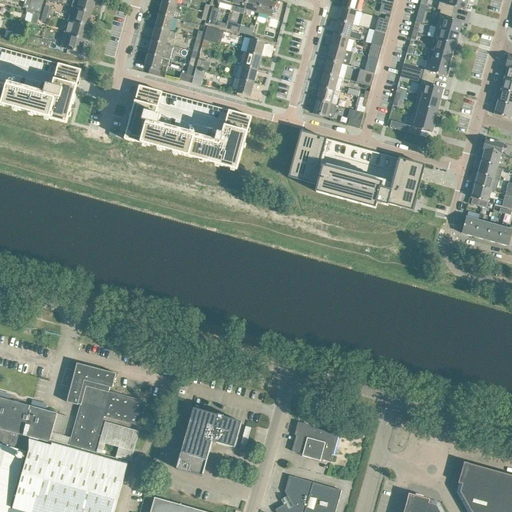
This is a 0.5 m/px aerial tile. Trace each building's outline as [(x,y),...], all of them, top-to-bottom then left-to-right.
[(43,0),(37,0),(35,11),(40,12),(43,0)] [(73,0),(71,8),(78,10),(91,14),(95,0),(73,0)] [(230,10),(232,6),(233,0),(218,0),(218,2),(220,2),(219,7),(230,10)] [(245,9),(247,0),(233,0),(232,6),(230,10),(244,14),(245,9)] [(258,13),(261,0),(247,0),(245,9),(258,13)] [(275,3),(264,0),(261,0),(258,13),(272,17),(275,3)] [(356,11),(359,0),(344,0),(343,7),(356,11)] [(465,10),(467,0),(443,0),(442,3),(439,2),(437,10),(440,10),(441,10),(453,13),(455,7),(465,10)] [(173,18),(176,5),(163,1),(159,14),(173,18)] [(389,20),(393,7),(382,4),(380,12),(387,13),(385,19),(389,20)] [(352,24),(356,11),(343,7),(339,21),(352,24)] [(216,22),(219,10),(213,8),(208,24),(220,27),(221,23),(216,22)] [(70,14),(68,21),(88,26),(91,14),(78,10),(76,15),(70,14)] [(451,19),(453,13),(441,10),(440,10),(436,28),(459,34),(462,22),(451,19)] [(37,26),(40,12),(35,11),(31,24),(37,26)] [(169,31),(173,18),(159,14),(156,27),(169,31)] [(379,17),(375,31),(386,33),(387,28),(389,20),(385,19),(379,17)] [(66,28),(65,34),(71,36),(84,39),(88,26),(68,21),(66,28)] [(351,31),(352,24),(339,21),(335,34),(349,38),(360,41),(362,34),(351,31)] [(254,30),(240,26),(240,28),(239,32),(252,36),(254,30)] [(176,33),(169,31),(156,27),(152,41),(165,44),(167,37),(174,39),(176,33)] [(224,32),(212,28),(207,27),(204,41),(208,42),(208,41),(220,44),(224,32)] [(456,45),(459,34),(436,28),(433,38),(437,40),(438,39),(455,44),(455,45),(456,45)] [(12,33),(6,32),(0,30),(0,35),(11,39),(12,33)] [(375,31),(372,44),(382,47),(386,33),(375,31)] [(65,34),(61,48),(81,53),(84,39),(71,36),(65,34)] [(345,51),(349,38),(335,34),(332,47),(345,51)] [(26,43),(48,49),(51,42),(29,35),(26,43)] [(261,56),(265,43),(251,39),(247,52),(261,56)] [(453,54),(455,45),(455,44),(438,39),(437,40),(435,49),(435,50),(453,55),(453,54)] [(162,57),(165,44),(152,41),(148,54),(162,57)] [(206,49),(208,42),(204,41),(200,54),(207,56),(209,50),(206,49)] [(379,60),(382,47),(372,44),(368,57),(379,60)] [(0,47),(0,105),(67,124),(70,112),(72,104),(75,94),(75,93),(79,79),(81,70),(76,69),(0,47)] [(341,64),(345,51),(332,47),(328,61),(341,64)] [(453,54),(453,55),(435,50),(435,49),(430,48),(427,59),(450,65),(450,66),(453,54)] [(257,70),(261,56),(247,52),(244,66),(257,70)] [(170,60),(162,57),(148,54),(145,67),(158,71),(160,65),(168,67),(170,60)] [(447,77),(450,66),(450,65),(427,59),(422,76),(435,80),(437,74),(447,77)] [(338,78),(341,64),(328,61),(324,74),(338,78)] [(404,64),(402,71),(409,73),(410,66),(404,64)] [(181,73),(179,80),(192,84),(194,77),(191,76),(194,66),(189,65),(187,75),(181,73)] [(254,83),(257,70),(244,66),(240,79),(254,83)] [(192,84),(196,85),(201,68),(196,67),(194,77),(192,84)] [(371,87),(375,73),(371,72),(360,69),(356,83),(371,87)] [(402,71),(400,77),(409,80),(411,73),(409,73),(402,71)] [(334,91),(338,78),(324,74),(321,87),(334,91)] [(433,86),(435,80),(422,76),(418,94),(440,100),(443,89),(433,86)] [(250,96),(254,83),(240,79),(236,93),(250,96)] [(511,94),(511,81),(504,79),(502,86),(501,91),(511,94)] [(128,128),(125,140),(237,170),(252,117),(140,86),(137,96),(133,109),(133,110),(130,120),(128,128)] [(331,104),(334,91),(321,87),(317,100),(331,104)] [(511,94),(501,91),(498,103),(511,106),(511,94)] [(440,100),(418,94),(415,105),(437,111),(437,110),(440,100)] [(332,119),(336,105),(331,104),(317,100),(313,114),(332,119)] [(511,106),(498,103),(495,110),(494,115),(511,119),(511,114),(511,106)] [(438,110),(437,110),(437,111),(415,105),(412,115),(435,121),(438,110)] [(360,129),(364,113),(355,110),(353,117),(349,119),(347,126),(360,129)] [(435,121),(412,115),(407,133),(419,136),(421,130),(432,133),(435,121)] [(302,132),(289,177),(318,185),(316,192),(375,208),(377,203),(388,206),(388,204),(402,208),(402,207),(406,208),(409,198),(415,199),(416,197),(425,166),(302,132)] [(486,139),(483,148),(482,151),(501,156),(504,144),(486,139)] [(484,152),(481,163),(498,167),(501,156),(482,151),(484,152)] [(498,167),(481,163),(478,174),(494,179),(498,167)] [(494,179),(478,174),(475,186),(491,190),(494,179)] [(491,190),(475,186),(471,198),(480,200),(484,201),(487,202),(488,202),(491,190)] [(466,217),(462,232),(467,234),(467,235),(474,237),(478,220),(480,215),(468,211),(466,217)] [(474,237),(485,240),(490,224),(478,220),(474,237)] [(490,224),(485,240),(497,243),(501,227),(490,224)] [(511,229),(501,227),(497,243),(509,246),(511,235),(511,229)] [(31,335),(32,329),(24,327),(22,333),(31,335)] [(139,425),(145,402),(109,392),(110,388),(112,388),(116,373),(77,363),(67,402),(78,405),(78,404),(81,405),(70,444),(94,451),(104,416),(139,425)] [(49,443),(57,414),(0,397),(0,443),(28,452),(31,440),(38,442),(39,440),(49,443)] [(209,416),(210,413),(194,408),(177,469),(203,476),(212,442),(235,448),(242,422),(224,417),(224,416),(218,414),(217,418),(209,416)] [(98,452),(131,461),(139,432),(106,422),(98,452)] [(321,459),(331,462),(339,435),(308,426),(305,428),(303,426),(299,428),(300,431),(297,432),(292,451),(303,454),(302,456),(320,461),(321,459)] [(114,511),(128,464),(52,444),(51,446),(38,442),(31,440),(28,452),(21,479),(13,508),(26,511),(114,511)] [(0,511),(9,511),(19,478),(21,479),(28,452),(0,443),(0,511)] [(511,511),(511,475),(464,462),(458,483),(462,484),(460,492),(471,511),(511,511)] [(313,482),(289,476),(285,492),(290,501),(275,510),(276,511),(335,511),(342,491),(314,483),(314,482),(313,482)] [(439,511),(436,505),(429,503),(430,500),(409,494),(403,511),(439,511)] [(205,511),(155,498),(150,511),(205,511)]
